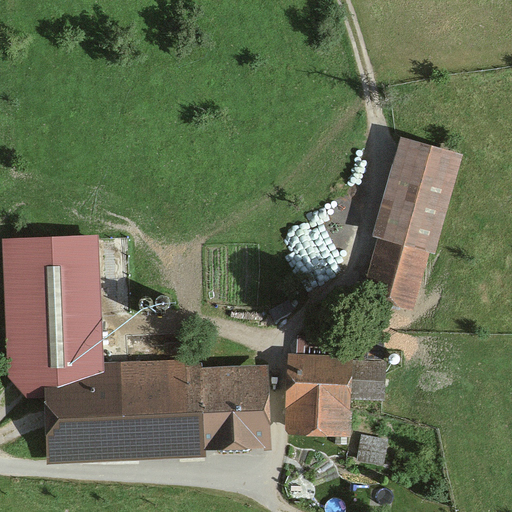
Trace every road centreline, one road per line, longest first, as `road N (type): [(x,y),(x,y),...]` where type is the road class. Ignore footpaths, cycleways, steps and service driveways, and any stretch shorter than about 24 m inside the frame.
road 1 (track): [(244,496),(278,437),(285,352),(356,266),(371,228),(373,112),(339,0)]
road 2 (track): [(278,511),(210,488),(0,466)]
